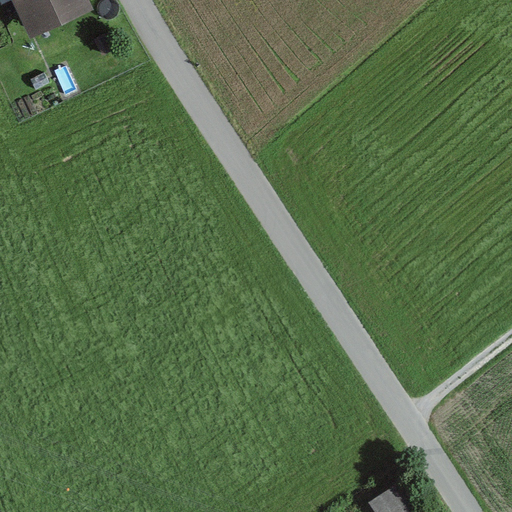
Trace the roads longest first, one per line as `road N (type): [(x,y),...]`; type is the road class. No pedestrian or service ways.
road 1 (unclassified): [(136,0),(466,511)]
road 2 (track): [(511,335),(404,418)]
